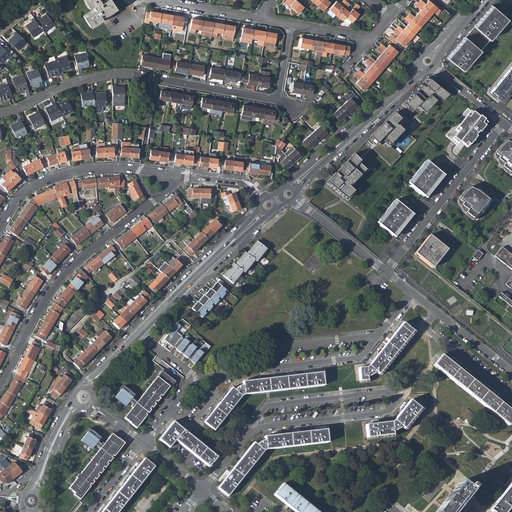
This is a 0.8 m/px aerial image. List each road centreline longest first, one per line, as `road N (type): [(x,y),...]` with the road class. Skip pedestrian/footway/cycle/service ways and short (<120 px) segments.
road 1 (residential): [(0,113),(118,73),(277,100)]
road 2 (residential): [(252,426),(391,409),(396,399),(383,391),(266,407)]
road 3 (residential): [(0,385),(50,291),(163,191),(171,173)]
road 4 (residential): [(0,227),(21,194),(55,176),(105,167),(171,173)]
road 5 (secondary): [(288,194),(427,61)]
road 6 (residential): [(386,271),(503,122)]
road 7 (secondary): [(139,334),(267,205)]
road 8 (residential): [(511,372),(412,292)]
road 9 (residential): [(288,194),(386,271)]
road 10 (residential): [(377,336),(286,346),(268,369)]
road 11 (residential): [(268,369),(362,357),(377,336)]
